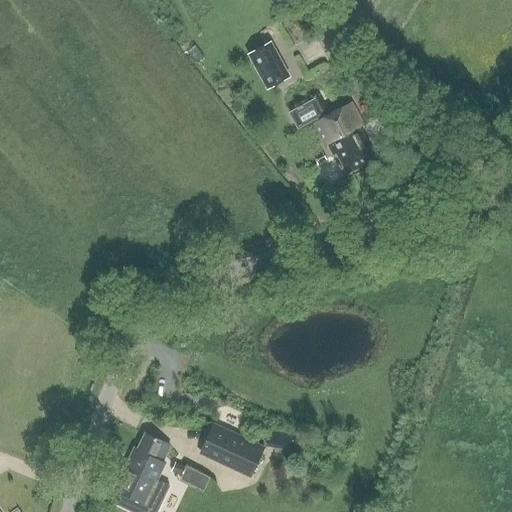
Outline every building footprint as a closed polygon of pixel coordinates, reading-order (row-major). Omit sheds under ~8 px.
[(273,41),(248,52),(267,91),(292,79),(273,41)] [(375,158),(360,133),(366,129),(350,102),(332,112),(321,93),(288,113),(300,132),(310,126),(330,159),(338,155),(348,172),(375,158)] [(322,153),(313,157),(318,165),(327,160),(322,153)] [(264,448),(213,423),(198,454),(250,478),(264,448)] [(279,432),(277,446),(290,447),(292,434),(279,432)] [(134,448),(113,492),(121,495),(116,505),(130,511),(156,511),(169,486),(157,480),(165,463),(162,462),(170,445),(144,433),(137,449),(134,448)] [(175,463),(171,473),(179,476),(183,467),(175,463)]
